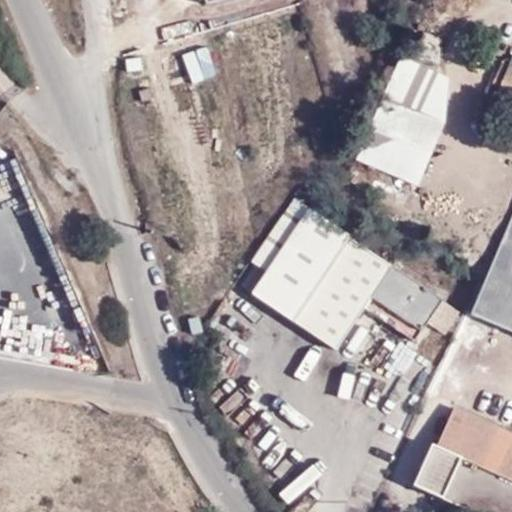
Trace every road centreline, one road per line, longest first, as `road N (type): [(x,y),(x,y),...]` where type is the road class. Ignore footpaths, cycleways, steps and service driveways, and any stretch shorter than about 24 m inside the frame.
road 1 (residential): [(250,511),(181,405),(85,143)]
road 2 (residential): [(85,143),(29,0)]
road 3 (residential): [(85,143),(108,19),(101,0)]
